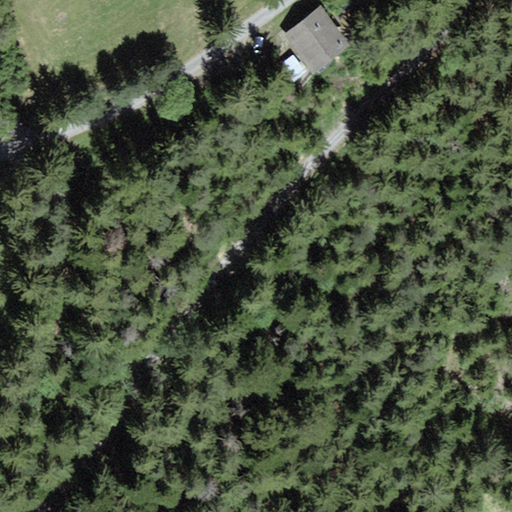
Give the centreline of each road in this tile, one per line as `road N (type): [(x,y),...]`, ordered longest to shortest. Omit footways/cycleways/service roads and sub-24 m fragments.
road 1 (unclassified): [(32,511),(152,363),(473,0)]
road 2 (unclassified): [(279,0),(186,68),(113,107),(0,149)]
